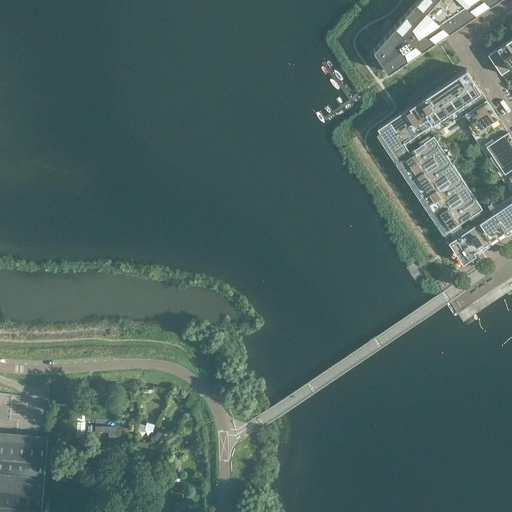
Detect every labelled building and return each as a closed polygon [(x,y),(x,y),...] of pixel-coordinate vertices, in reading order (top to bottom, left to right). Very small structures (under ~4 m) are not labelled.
[(416,0),(373,49),(374,50),(373,50),(374,51),(373,51),(387,71),(388,71),(389,71),(495,0),(416,0)] [(511,66),(511,51),(505,42),(497,47),(510,67),(511,66)] [(510,67),(497,47),(487,54),(501,73),(510,67)] [(434,127),(459,111),(456,106),(481,90),(466,68),(377,127),(396,155),(408,147),(404,141),(432,123),(434,127)] [(499,117),(486,98),(462,114),(474,133),(499,117)] [(511,167),(511,137),(508,130),(483,147),(502,174),(511,167)] [(414,146),(397,157),(446,230),(463,219),(460,216),(469,210),(471,213),(480,208),(482,206),(481,206),(433,133),(423,140),(425,144),(416,150),(414,146)] [(511,172),(511,173),(511,172),(502,179),(509,188),(511,186),(511,172)] [(451,238),(449,240),(452,244),(451,245),(463,262),(511,229),(511,197),(485,216),(494,229),(493,230),(484,217),(463,231),(459,224),(448,232),(451,238)] [(126,430),(127,419),(117,419),(117,429),(126,430)] [(153,431),(155,425),(146,422),(144,428),(153,431)] [(84,432),(85,423),(77,423),(77,432),(84,432)] [(163,436),(168,430),(163,425),(158,431),(163,436)] [(62,433),(62,426),(54,426),(54,432),(54,435),(60,435),(60,434),(62,434),(62,433)] [(0,511),(41,511),(47,442),(48,437),(0,433),(0,511)] [(175,438),(171,433),(164,438),(168,443),(175,438)] [(179,466),(178,457),(169,458),(170,467),(179,466)]
